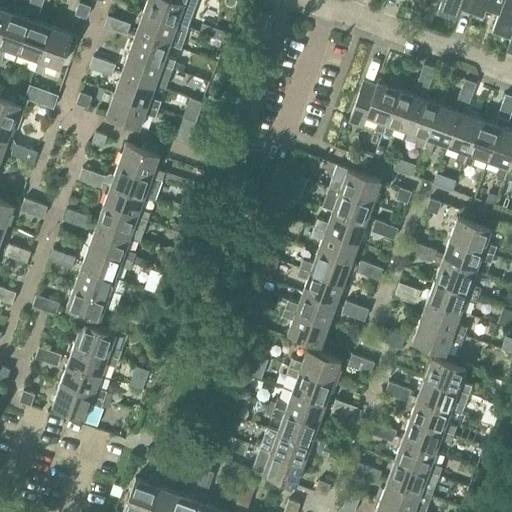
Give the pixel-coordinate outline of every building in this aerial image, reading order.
[(28,0),(26,8),(36,12),(40,0),(39,0),(28,0)] [(146,0),(142,12),(186,28),(196,0),(146,0)] [(458,9),(460,0),(440,0),(437,10),(455,16),(458,9)] [(511,0),(460,0),(458,9),(482,18),(485,10),(498,15),(492,30),(509,37),(511,29),(511,28),(511,0)] [(79,2),(75,14),(85,17),(89,6),(79,2)] [(0,35),(9,10),(0,6),(0,35)] [(0,56),(0,57),(5,45),(16,50),(28,17),(9,10),(0,35),(0,56)] [(135,32),(167,44),(172,31),(184,34),(186,28),(142,12),(135,32)] [(107,16),(103,27),(114,31),(118,20),(107,16)] [(32,55),(28,67),(35,69),(51,25),(28,17),(16,50),(32,55)] [(129,24),(118,20),(114,31),(125,35),(129,24)] [(69,43),(72,33),(51,25),(35,69),(42,72),(46,60),(61,65),(69,43)] [(212,25),(209,36),(220,40),(224,29),(212,25)] [(167,44),(135,32),(128,52),(172,68),(174,62),(163,58),(167,44)] [(72,33),(69,43),(75,45),(79,35),(72,33)] [(120,73),(153,85),(158,72),(169,76),(172,68),(128,52),(120,73)] [(93,56),(89,67),(99,71),(103,60),(93,56)] [(114,64),(103,60),(99,71),(110,75),(114,64)] [(435,68),(424,64),(420,75),(431,79),(435,68)] [(153,85),(120,73),(113,93),(158,109),(160,102),(149,97),(153,85)] [(427,90),(431,79),(420,75),(416,86),(427,90)] [(383,133),(399,89),(366,76),(351,122),(364,127),(369,116),(380,121),(377,131),(383,134),(383,133)] [(475,83),(464,79),(461,90),(471,94),(475,83)] [(0,88),(0,123),(11,128),(12,126),(17,127),(28,99),(0,88)] [(407,129),(419,96),(399,89),(383,133),(390,135),(394,124),(407,129)] [(467,105),(471,94),(461,90),(457,101),(467,105)] [(87,107),(91,96),(79,92),(75,103),(87,107)] [(106,113),(126,121),(139,126),(144,112),(155,116),(158,109),(113,93),(106,113)] [(511,95),(506,94),(501,105),(511,108),(511,95)] [(424,148),(439,104),(419,96),(407,129),(421,134),(416,145),(424,148)] [(448,144),(459,111),(439,104),(424,148),(431,150),(435,139),(448,144)] [(508,120),(511,108),(501,105),(497,116),(508,120)] [(459,111),(448,144),(461,148),(457,159),(465,162),(480,119),(459,111)] [(488,158),(500,126),(480,119),(465,162),(472,165),(476,153),(488,158)] [(0,144),(4,146),(5,146),(14,149),(12,155),(22,158),(26,147),(15,144),(11,140),(7,138),(11,128),(0,123),(0,144)] [(511,130),(500,126),(488,158),(501,163),(497,174),(504,177),(511,155),(511,130)] [(90,142),(102,146),(106,136),(94,132),(90,142)] [(153,168),(158,155),(125,143),(118,163),(161,179),(164,172),(153,168)] [(33,162),(37,151),(26,147),(22,158),(33,162)] [(367,151),(365,157),(373,160),(375,154),(367,151)] [(143,195),(154,199),(161,179),(118,163),(114,175),(110,173),(103,176),(92,172),(88,182),(99,186),(101,180),(110,184),(143,196),(143,195)] [(81,168),(77,178),(88,182),(92,172),(81,168)] [(380,180),(346,168),(341,183),(330,179),(328,186),(372,202),(380,180)] [(143,196),(110,184),(103,204),(147,220),(149,212),(138,208),(143,196)] [(320,206),(331,210),(365,222),(372,202),(328,186),(320,206)] [(395,198),(406,201),(410,191),(399,187),(395,198)] [(490,193),(487,202),(496,205),(499,196),(490,193)] [(23,198),(21,203),(19,209),(30,213),(34,202),(23,198)] [(437,213),(441,202),(429,198),(425,208),(437,213)] [(12,205),(0,200),(0,223),(4,226),(12,205)] [(41,217),(45,206),(34,202),(30,213),(41,217)] [(103,204),(95,224),(128,236),(139,240),(144,227),(147,220),(103,204)] [(66,208),(62,219),(73,223),(77,212),(66,208)] [(331,210),(327,223),(316,219),(313,226),(358,242),(365,222),(331,210)] [(84,226),(88,216),(77,212),(73,223),(84,226)] [(449,239),(494,255),(497,247),(485,243),(490,229),(457,217),(449,239)] [(375,219),(373,224),(371,230),(382,234),(386,223),(375,219)] [(393,238),(397,227),(386,223),(382,234),(393,238)] [(123,249),(128,236),(95,224),(88,245),(135,262),(138,256),(134,255),(134,254),(123,249)] [(308,225),(306,232),(322,237),(317,250),(350,262),(358,242),(313,226),(313,227),(308,225)] [(475,271),(480,257),(492,261),(494,255),(449,239),(442,259),(475,271)] [(7,243),(2,254),(13,258),(18,247),(7,243)] [(413,243),(409,253),(420,257),(424,246),(413,243)] [(129,267),(133,268),(135,262),(88,245),(81,265),(113,276),(118,264),(129,268),(129,267)] [(435,250),(424,246),(420,257),(431,261),(435,250)] [(24,262),(28,251),(18,247),(13,258),(24,262)] [(52,248),(48,259),(59,263),(63,252),(52,248)] [(312,263),(302,259),(299,267),(343,282),(350,262),(317,250),(312,263)] [(70,267),(73,256),(63,252),(59,263),(70,267)] [(360,259),(358,265),(357,270),(368,274),(372,263),(360,259)] [(442,259),(435,279),(479,295),(485,297),(488,290),(470,284),(475,271),(442,259)] [(379,278),(383,267),(372,263),(368,274),(379,278)] [(123,296),(119,295),(120,294),(108,290),(113,276),(81,265),(73,285),(121,302),(123,296)] [(343,282),(299,267),(297,274),(307,277),(303,290),(336,302),(343,282)] [(423,292),(409,287),(406,297),(417,301),(418,296),(427,300),(460,311),(465,299),(477,302),(479,295),(435,279),(431,290),(427,290),(425,291),(423,292)] [(399,283),(395,293),(406,297),(409,287),(399,283)] [(115,308),(118,309),(121,302),(73,285),(66,306),(98,318),(103,304),(114,308),(115,308)] [(0,297),(10,302),(14,292),(3,288),(0,295),(0,297)] [(303,290),(298,303),(279,296),(276,304),(285,307),(328,323),(336,302),(303,290)] [(35,294),(31,304),(42,308),(46,298),(35,294)] [(50,311),(53,312),(57,302),(46,298),(42,308),(50,311)] [(346,300),(344,305),(342,310),(353,314),(357,304),(346,300)] [(420,319),(465,335),(468,328),(456,323),(460,311),(427,300),(420,319)] [(365,318),(368,308),(357,304),(353,314),(365,318)] [(328,323),(285,307),(282,314),(293,318),(288,332),(321,344),(328,323)] [(508,327),(511,318),(511,310),(503,307),(497,322),(508,327)] [(465,335),(420,319),(413,340),(446,352),(451,338),(462,342),(465,335)] [(82,321),(74,342),(119,359),(122,349),(111,345),(115,333),(82,321)] [(382,328),(378,339),(389,343),(393,332),(382,328)] [(400,347),(402,342),(404,336),(393,332),(389,343),(400,347)] [(511,337),(506,336),(501,348),(511,351),(511,337)] [(119,359),(74,342),(67,363),(100,375),(105,362),(116,366),(119,359)] [(38,346),(34,357),(45,361),(49,350),(38,346)] [(289,365),(332,381),(340,360),(307,348),(302,362),(291,358),(289,365)] [(57,365),(61,354),(49,350),(45,361),(57,365)] [(352,354),(348,365),(359,369),(363,358),(352,354)] [(424,378),(468,394),(471,387),(460,383),(465,368),(432,356),(424,378)] [(370,373),(374,362),(363,358),(359,369),(370,373)] [(100,375),(67,363),(59,383),(103,399),(106,392),(95,388),(100,375)] [(292,389),(325,401),(332,381),(289,365),(286,372),(297,376),(292,389)] [(417,399),(450,411),(455,398),(466,402),(468,394),(424,378),(417,399)] [(52,404),(85,416),(84,420),(97,425),(103,408),(101,407),(103,399),(59,383),(52,404)] [(387,383),(384,393),(395,397),(398,387),(387,383)] [(409,390),(398,387),(395,397),(406,401),(409,390)] [(276,398),(275,403),(270,401),(269,404),(318,421),(325,401),(292,389),(287,402),(276,398)] [(30,405),(34,394),(22,390),(18,401),(30,405)] [(331,410),(342,414),(346,403),(335,399),(331,410)] [(409,419),(453,435),(456,427),(445,423),(450,411),(417,399),(409,419)] [(354,418),(358,407),(346,403),(342,414),(354,418)] [(282,417),(278,430),(310,442),(318,421),(269,404),(268,407),(272,408),(271,413),(282,417)] [(453,435),(409,419),(402,440),(435,451),(440,438),(451,442),(453,435)] [(373,423),(369,433),(380,437),(384,427),(373,423)] [(266,426),(262,439),(259,446),(303,462),(310,442),(278,430),(266,426)] [(395,431),(384,427),(380,437),(391,441),(395,431)] [(321,439),(317,450),(328,454),(332,443),(321,439)] [(395,459),(439,475),(441,468),(430,464),(435,451),(402,440),(395,459)] [(339,458),(343,447),(332,443),(328,454),(339,458)] [(257,453),(268,457),(262,472),(295,484),(303,462),(259,446),(257,453)] [(173,457),(162,453),(159,464),(169,467),(173,457)] [(388,480),(432,496),(439,475),(395,459),(388,480)] [(165,478),(169,467),(159,464),(155,474),(160,476),(165,478)] [(358,464),(354,474),(365,478),(369,468),(358,464)] [(212,471),(202,468),(198,478),(209,482),(212,471)] [(376,482),(380,471),(369,468),(365,478),(376,482)] [(135,477),(122,511),(146,511),(156,485),(160,476),(155,474),(150,473),(147,482),(135,477)] [(380,500),(413,511),(426,511),(432,496),(388,480),(380,500)] [(318,481),(314,491),(326,495),(329,485),(318,481)] [(253,486),(242,482),(239,493),(249,497),(253,486)] [(112,484),(109,493),(120,496),(123,487),(112,484)] [(169,511),(176,492),(156,485),(146,511),(169,511)] [(347,511),(353,511),(357,503),(360,493),(349,489),(342,510),(347,511)] [(176,492),(169,511),(191,511),(196,499),(176,492)] [(235,504),(245,507),(249,497),(239,493),(235,504)] [(214,511),(217,507),(196,499),(191,511),(214,511)] [(295,511),(298,503),(288,499),(284,510),(290,511),(295,511)] [(376,511),(413,511),(380,500),(376,511)]
